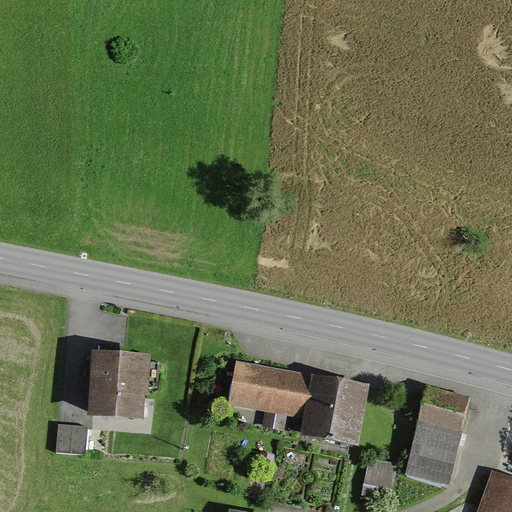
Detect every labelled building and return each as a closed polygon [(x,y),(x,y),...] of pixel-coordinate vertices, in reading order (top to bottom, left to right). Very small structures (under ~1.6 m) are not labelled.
[(143,364),(89,359),(84,417),(138,422),(143,364)] [(363,392),(237,368),(229,408),(296,420),(293,439),(351,450),(363,392)] [(463,407),(420,398),(402,480),(445,489),(463,407)] [(86,432),(61,429),(59,455),(84,457),(86,432)] [(391,468),(365,463),(361,486),(387,491),(391,468)] [(511,511),(511,488),(489,480),(477,511),(511,511)]
